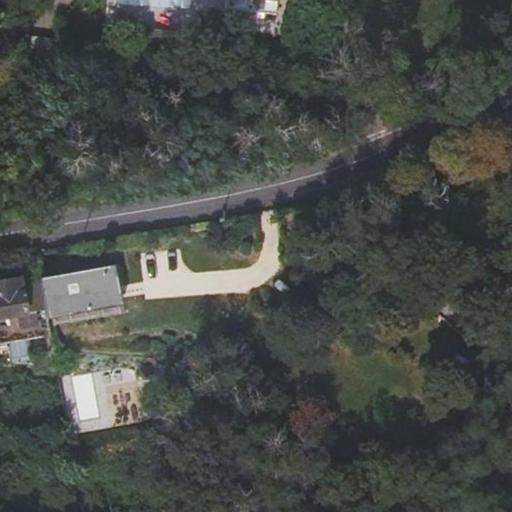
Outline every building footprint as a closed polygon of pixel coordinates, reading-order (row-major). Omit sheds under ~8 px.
[(230,0),(229,6),(278,12),(279,0),(230,0)] [(63,305),(44,308),(46,320),(121,307),(114,268),(113,264),(74,270),(75,275),(110,268),(113,286),(103,288),(106,306),(64,313),(63,305)] [(60,277),(40,281),(44,308),(63,305),(64,313),(106,306),(103,288),(113,286),(110,268),(75,275),(74,270),(60,272),(60,274),(60,277)] [(0,344),(49,336),(46,320),(44,308),(40,281),(23,283),(22,277),(0,280),(0,344)] [(487,317),(458,292),(439,315),(468,340),(487,317)]
